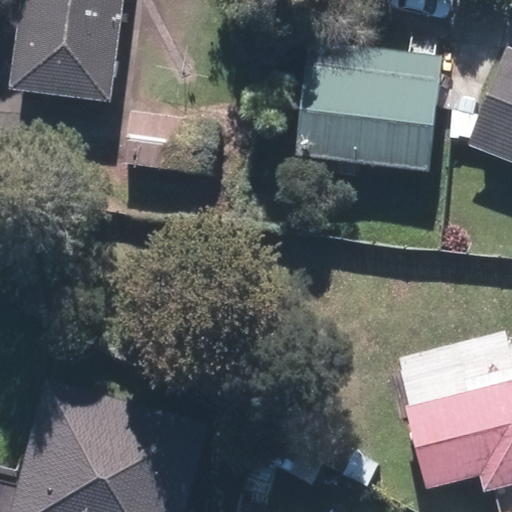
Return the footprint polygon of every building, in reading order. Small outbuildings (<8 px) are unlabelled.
[(119,0),(17,0),(6,99),(107,110),(119,0)] [(511,56),(503,52),(460,155),(511,177),(511,56)] [(438,61),(299,55),(294,176),(433,182),(438,61)] [(214,121),(124,118),(122,175),(213,178),(214,121)] [(407,374),(390,378),(418,496),(477,482),(482,505),(492,503),(494,511),(511,511),(511,336),(510,329),(402,354),(407,374)] [(185,511),(206,428),(43,387),(20,481),(0,475),(0,511),(185,511)] [(383,467),(321,427),(301,458),(363,498),(383,467)]
